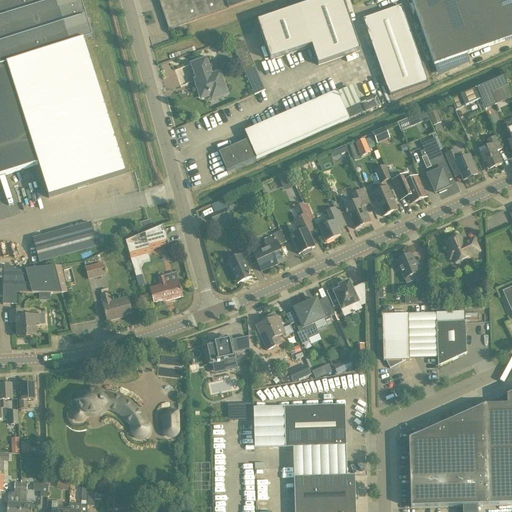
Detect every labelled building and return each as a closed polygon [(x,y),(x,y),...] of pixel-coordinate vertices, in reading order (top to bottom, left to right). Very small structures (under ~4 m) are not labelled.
[(0,0),(0,177),(8,175),(38,166),(48,198),(125,174),(83,41),(92,38),(87,23),(91,22),(90,18),(86,19),(86,18),(80,0),(0,0)] [(158,0),(169,30),(255,0),(158,0)] [(361,47),(344,0),(311,0),(259,18),(273,57),(313,43),(319,61),(361,47)] [(511,36),(511,0),(410,0),(433,64),(511,36)] [(361,27),(392,101),(429,85),(397,12),(361,27)] [(244,42),(233,46),(254,95),(265,91),(244,42)] [(211,76),(205,60),(191,65),(199,86),(196,87),(201,98),(210,95),(209,92),(215,90),(216,93),(220,96),(223,94),(225,90),(219,73),(211,76)] [(503,76),(476,89),(485,110),(497,105),(511,98),(506,87),(507,86),(503,76)] [(480,100),(475,89),(460,96),(465,107),(480,100)] [(344,110),(337,93),(244,133),(248,141),(218,153),(226,172),(362,114),(363,115),(384,106),(379,95),(344,110)] [(433,127),(441,123),(436,110),(427,114),(433,127)] [(417,115),(408,119),(411,127),(421,123),(429,120),(426,111),(417,115)] [(377,145),(390,139),(385,127),(372,133),(377,145)] [(501,165),(495,152),(501,149),(496,137),(487,141),(490,147),(486,148),(487,151),(480,154),(484,163),(486,163),(489,170),(501,165)] [(371,153),(364,140),(355,144),(360,157),(371,153)] [(352,152),(354,159),(359,158),(353,144),(331,152),(334,159),(352,152)] [(436,145),(419,152),(422,158),(425,156),(430,167),(425,170),(426,170),(428,176),(427,176),(435,193),(438,192),(439,194),(446,190),(446,189),(449,187),(447,182),(452,179),(436,145)] [(460,160),(456,151),(445,155),(452,172),(458,170),(463,181),(478,175),(469,157),(460,160)] [(380,185),(391,180),(385,166),(374,171),(380,185)] [(298,168),(289,172),(292,179),(301,175),(300,173),(298,168)] [(287,172),(277,177),(281,184),(285,182),(288,189),(294,187),(287,172)] [(410,180),(407,174),(391,181),(400,201),(408,198),(410,204),(425,198),(416,178),(410,180)] [(383,217),(397,211),(387,188),(372,194),(383,217)] [(354,229),(370,222),(363,206),(369,203),(363,190),(352,194),(355,202),(344,207),(354,229)] [(233,221),(231,214),(225,200),(213,205),(216,212),(209,215),(213,225),(229,218),(230,222),(233,221)] [(303,257),(313,252),(311,249),(314,248),(308,232),(313,229),(302,204),(294,207),(299,219),(297,219),(303,232),(291,237),(298,255),(301,253),(303,257)] [(325,243),(340,236),(335,222),(342,219),(337,208),(327,212),(332,223),(319,229),(325,243)] [(148,221),(140,223),(142,229),(152,226),(150,220),(148,221)] [(33,241),(39,265),(98,248),(91,224),(32,240),(33,241)] [(144,235),(125,243),(129,260),(150,254),(149,251),(169,246),(166,236),(163,226),(144,235)] [(126,241),(133,239),(129,227),(122,229),(126,241)] [(266,248),(253,254),(257,264),(261,272),(285,262),(278,246),(285,242),(280,231),(273,235),(274,238),(277,244),(266,248)] [(463,244),(459,236),(445,243),(454,264),(469,257),(468,257),(479,252),(474,240),(463,244)] [(237,284),(251,278),(241,256),(246,254),(242,245),(237,247),(240,256),(227,261),(237,284)] [(419,273),(414,263),(410,255),(396,261),(405,279),(406,279),(408,283),(414,281),(412,276),(418,289),(418,294),(428,294),(427,269),(419,273)] [(88,280),(106,276),(102,263),(85,267),(88,280)] [(55,267),(62,294),(68,293),(61,266),(55,267)] [(17,293),(62,294),(55,267),(26,270),(17,272),(9,267),(4,267),(4,279),(3,279),(3,292),(17,293)] [(171,301),(182,298),(175,274),(164,277),(158,278),(160,286),(150,288),(154,304),(171,300),(171,301)] [(332,289),(326,292),(333,308),(339,305),(341,310),(344,317),(361,310),(359,306),(361,305),(364,304),(364,288),(356,291),(355,288),(352,290),(349,284),(348,282),(347,283),(346,281),(340,284),(341,286),(339,287),(340,290),(334,292),(333,293),(332,289)] [(511,287),(502,292),(511,313),(511,287)] [(111,302),(109,295),(107,289),(101,291),(101,297),(103,304),(102,305),(107,322),(120,319),(120,317),(131,313),(127,298),(111,302)] [(320,309),(316,300),(305,305),(314,324),(324,319),(325,322),(331,319),(325,306),(320,309)] [(314,324),(305,305),(294,310),(298,319),(293,321),(299,334),(304,331),(303,328),(314,324)] [(20,319),(20,313),(11,313),(12,326),(18,326),(18,338),(36,337),(35,325),(46,325),(45,317),(20,319)] [(390,369),(405,361),(409,361),(409,359),(413,357),(409,349),(408,315),(382,316),(383,362),(386,362),(390,369)] [(267,350),(281,344),(278,337),(284,334),(276,318),(264,323),(269,335),(262,338),(265,344),(259,346),(262,352),(267,350)] [(438,368),(466,354),(465,323),(436,324),(438,368)] [(231,341),(230,338),(224,340),(224,339),(223,339),(223,340),(219,341),(219,340),(218,340),(219,341),(212,342),(213,345),(205,347),(209,365),(212,364),(216,363),(217,364),(219,363),(219,362),(223,361),(225,369),(236,367),(234,354),(233,352),(236,352),(234,340),(231,341)] [(345,371),(341,363),(333,367),(336,375),(345,371)] [(306,364),(288,372),(292,383),(310,374),(306,364)] [(332,372),(328,365),(321,368),(324,376),(332,372)] [(290,380),(286,371),(278,374),(282,383),(290,380)] [(11,386),(10,384),(5,385),(5,386),(0,386),(0,419),(3,419),(2,409),(8,409),(7,401),(12,401),(12,386),(11,386)] [(21,409),(28,409),(27,401),(34,401),(33,385),(21,385),(22,399),(20,399),(21,409)] [(98,395),(91,393),(91,389),(90,389),(88,389),(86,390),(84,391),(82,392),(80,393),(79,394),(81,396),(75,403),(74,403),(74,404),(75,404),(78,407),(77,410),(76,411),(75,411),(75,412),(74,413),(73,414),(73,415),(73,416),(74,417),(74,418),(76,420),(78,421),(80,421),(81,420),(82,420),(82,419),(83,418),(84,418),(84,417),(84,416),(84,415),(85,415),(87,416),(90,416),(92,416),(94,416),(96,415),(98,414),(101,413),(105,410),(106,410),(108,410),(112,411),(116,412),(120,414),(124,418),(129,423),(130,425),(132,428),(131,428),(131,430),(131,431),(131,432),(132,433),(133,435),(133,436),(134,437),(135,437),(137,438),(138,438),(139,438),(140,438),(142,438),(143,438),(144,437),(145,437),(146,436),(147,435),(148,434),(148,432),(148,431),(148,430),(148,429),(148,427),(147,426),(147,425),(146,424),(145,423),(144,424),(145,424),(136,428),(133,423),(130,418),(138,411),(136,409),(132,405),(126,401),(123,399),(118,397),(114,396),(109,395),(107,395),(102,395),(98,395)] [(439,427),(409,440),(409,446),(411,508),(451,507),(462,507),(462,511),(477,511),(478,506),(487,506),(511,505),(511,394),(506,397),(507,406),(485,406),(476,410),(474,411),(439,427)] [(252,404),(229,405),(230,421),(253,420),(252,404)] [(285,449),(346,447),(345,406),(284,408),(285,449)] [(160,415),(159,417),(159,420),(160,422),(162,424),(162,426),(179,426),(179,410),(169,410),(169,408),(167,408),(165,409),(163,411),(161,412),(160,415)] [(9,425),(18,425),(17,411),(8,411),(9,425)] [(11,454),(19,453),(19,438),(11,438),(11,454)] [(21,453),(29,453),(29,443),(21,443),(21,453)] [(355,492),(354,476),(294,478),(294,511),(355,511),(355,501),(358,501),(358,492),(355,492)] [(20,505),(19,511),(31,511),(32,505),(27,505),(27,481),(21,481),(21,483),(20,483),(20,493),(19,505),(20,505)] [(87,505),(87,507),(94,507),(94,501),(101,501),(101,496),(87,491),(87,505)] [(128,504),(113,499),(112,505),(120,505),(120,509),(127,510),(128,504)] [(62,511),(63,502),(51,502),(51,511),(62,511)]
